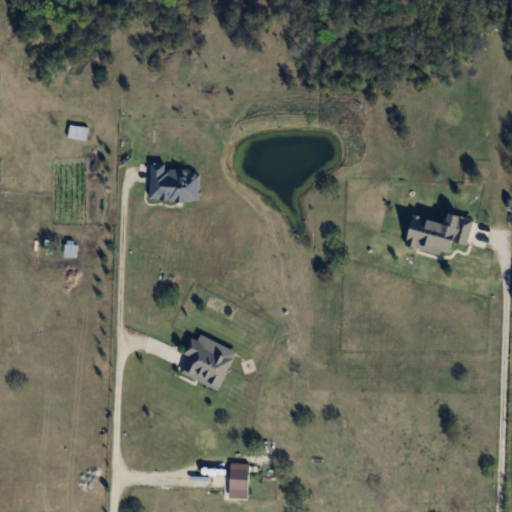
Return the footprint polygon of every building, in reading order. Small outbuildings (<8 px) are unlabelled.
[(80,139),(82,127),(71,125),(69,137),(80,139)] [(153,166),(152,200),(200,200),(200,167),(153,166)] [(448,223),(415,215),(407,246),(453,257),(457,240),(469,243),(475,219),(451,213),(448,223)] [(238,351),(197,332),(187,354),(192,356),(184,373),(220,390),(238,351)] [(250,490),(250,468),(231,468),(231,490),(250,490)]
